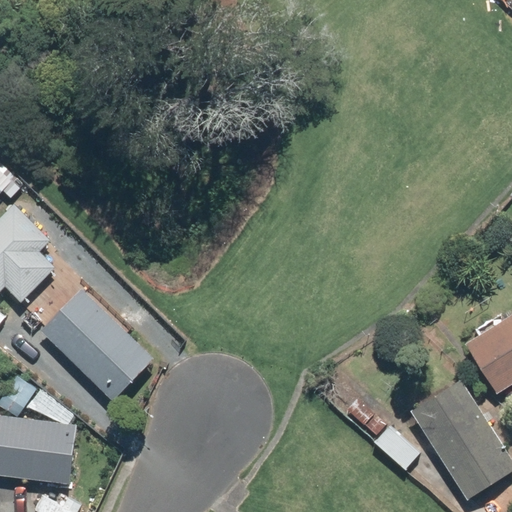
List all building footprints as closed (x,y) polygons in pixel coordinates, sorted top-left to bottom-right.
[(50,240),(13,205),(0,219),(0,289),(1,289),(19,306),(54,268),(38,253),(50,240)] [(112,402),(153,361),(81,290),(40,332),(112,402)] [(511,315),(464,346),(495,395),(511,384),(511,315)] [(511,462),(459,382),(409,414),(466,500),(511,470),(511,462)] [(75,427),(0,417),(0,477),(67,487),(75,427)] [(418,454),(388,427),(373,443),(404,470),(418,454)] [(77,511),(43,491),(33,508),(39,511),(77,511)]
